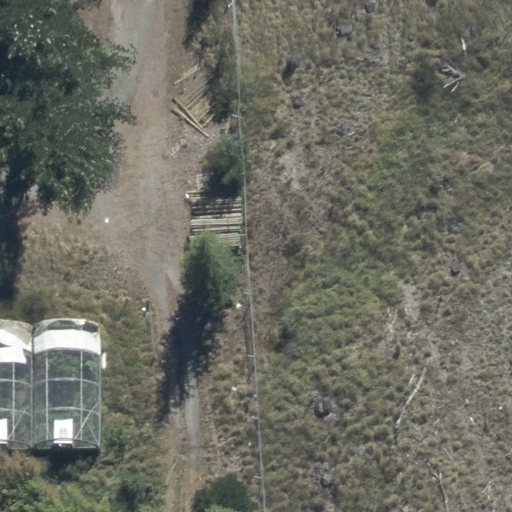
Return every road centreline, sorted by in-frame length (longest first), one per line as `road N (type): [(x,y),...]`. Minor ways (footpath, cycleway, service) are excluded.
road 1 (track): [(150,0),(188,511)]
road 2 (track): [(0,191),(42,183),(105,216),(171,285)]
